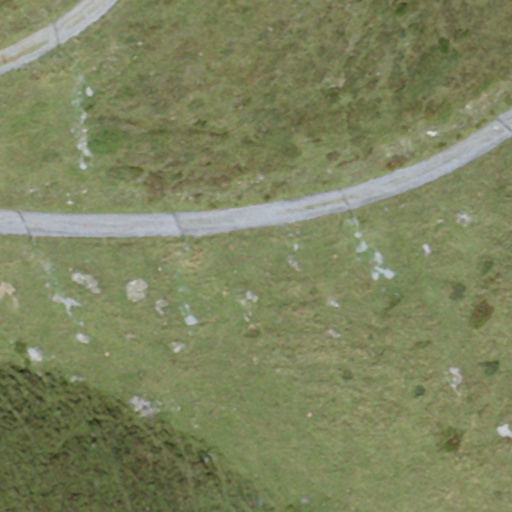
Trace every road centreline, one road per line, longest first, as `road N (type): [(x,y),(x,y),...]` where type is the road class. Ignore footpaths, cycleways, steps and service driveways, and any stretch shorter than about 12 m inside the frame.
road 1 (track): [(511,149),(470,177),(374,213),(178,258),(0,246)]
road 2 (track): [(0,70),(79,47),(127,0)]
